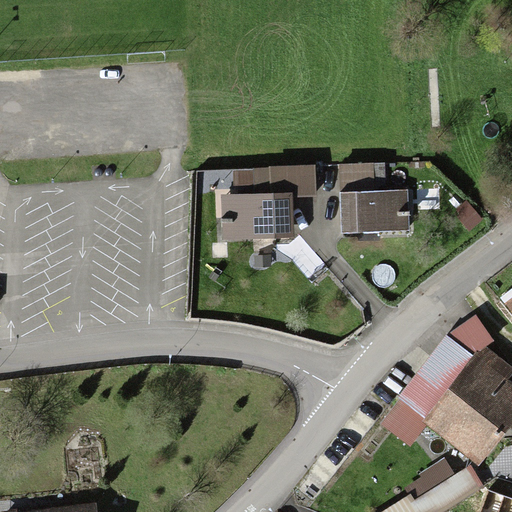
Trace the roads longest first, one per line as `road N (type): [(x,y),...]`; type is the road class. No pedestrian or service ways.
road 1 (residential): [(0,360),(119,345),(235,351),(350,394)]
road 2 (unknown): [(154,185),(181,142),(168,107),(132,100),(23,105),(0,116)]
road 3 (residential): [(350,394),(395,334),(511,237)]
road 4 (residential): [(246,511),(350,394)]
